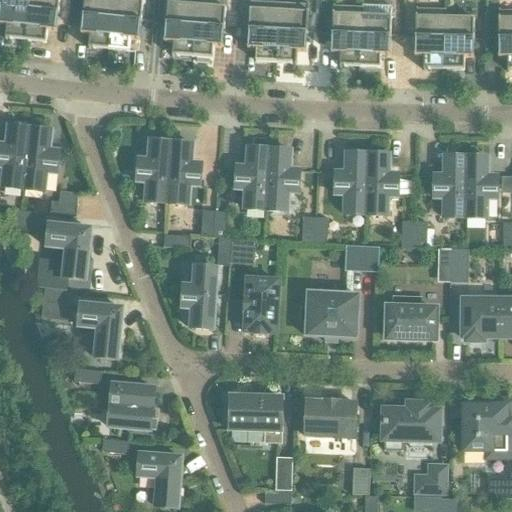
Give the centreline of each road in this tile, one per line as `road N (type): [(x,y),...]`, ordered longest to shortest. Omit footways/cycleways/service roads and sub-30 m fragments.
road 1 (residential): [(511,119),(307,113),(80,93)]
road 2 (residential): [(180,369),(511,372)]
road 3 (residential): [(80,93),(87,130),(180,369)]
road 4 (residential): [(180,369),(236,511)]
